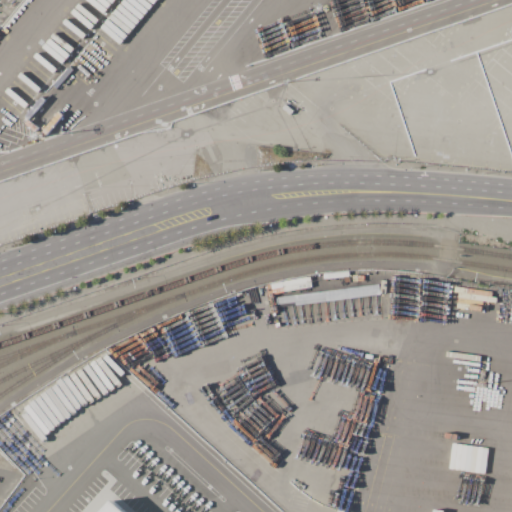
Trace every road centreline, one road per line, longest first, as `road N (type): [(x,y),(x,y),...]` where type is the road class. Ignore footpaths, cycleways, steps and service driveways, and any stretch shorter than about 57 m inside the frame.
road 1 (secondary): [(294,197),(187,219),(0,283)]
road 2 (secondary): [(511,201),(385,192)]
